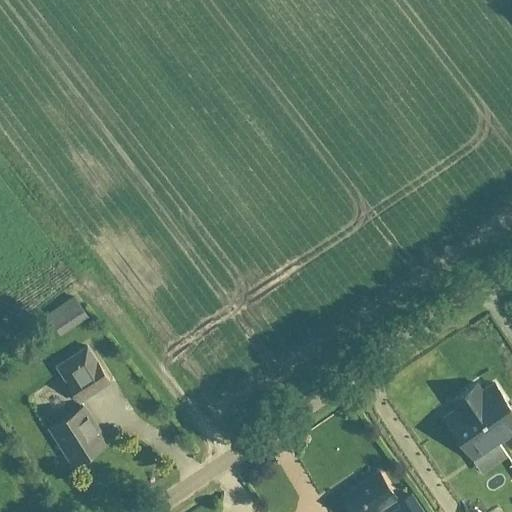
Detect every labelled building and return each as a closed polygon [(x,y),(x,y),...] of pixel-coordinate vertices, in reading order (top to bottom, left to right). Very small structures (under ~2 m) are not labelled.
[(109,382),(87,347),(56,366),(79,402),(109,382)] [(475,385),(462,394),(496,443),(511,432),(511,413),(493,385),(480,394),(475,385)] [(496,443),(462,394),(450,402),(456,411),(443,419),(471,460),(496,443)] [(106,443),(83,406),(49,428),(73,465),(77,462),(81,463),(86,460),(87,455),(106,443)] [(350,511),(374,511),(395,498),(378,473),(341,498),(350,511)] [(398,504),(401,509),(396,511),(421,511),(410,495),(398,504)]
